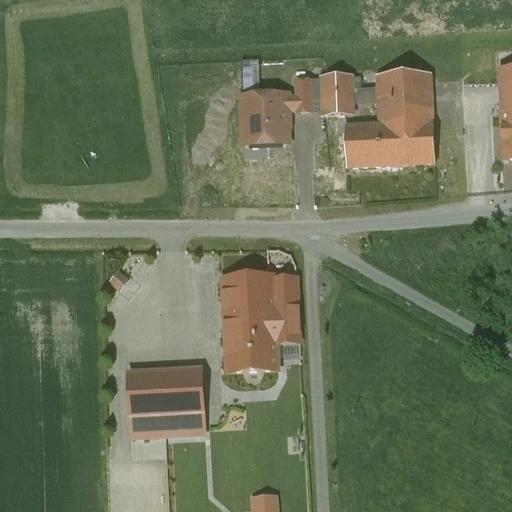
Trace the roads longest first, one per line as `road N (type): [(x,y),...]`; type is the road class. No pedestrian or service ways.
road 1 (unclassified): [(0,230),(292,232)]
road 2 (unclassified): [(292,232),(511,355)]
road 3 (unclassified): [(292,232),(511,213)]
